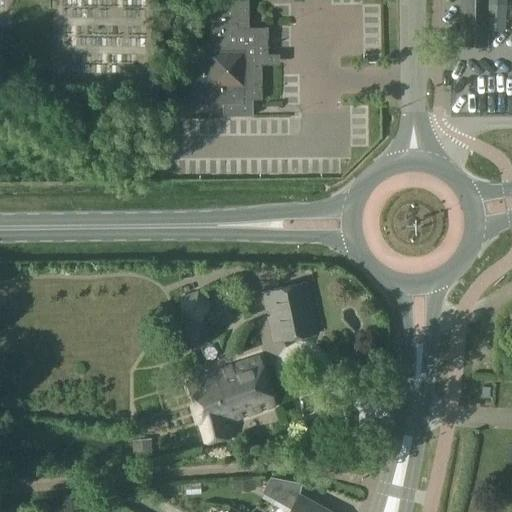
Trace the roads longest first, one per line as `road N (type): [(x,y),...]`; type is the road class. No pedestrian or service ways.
road 1 (secondary): [(0,228),(253,223)]
road 2 (unclassified): [(411,163),(412,0)]
